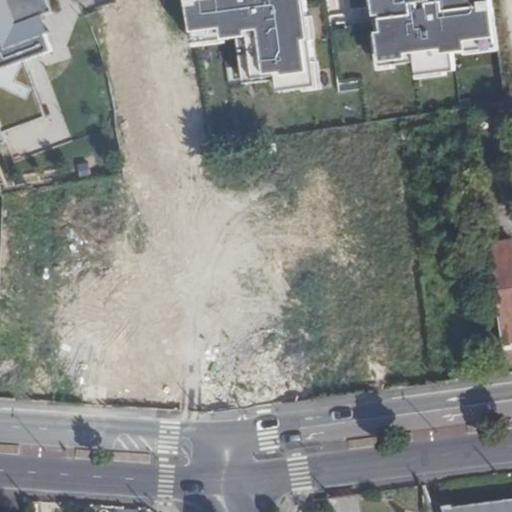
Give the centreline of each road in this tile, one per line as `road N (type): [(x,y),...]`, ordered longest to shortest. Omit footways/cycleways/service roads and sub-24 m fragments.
road 1 (residential): [(219,435),(145,0)]
road 2 (primary): [(511,400),(219,435)]
road 3 (primary): [(231,479),(511,446)]
road 4 (primary): [(0,467),(231,479)]
road 5 (primary): [(219,435),(0,422)]
